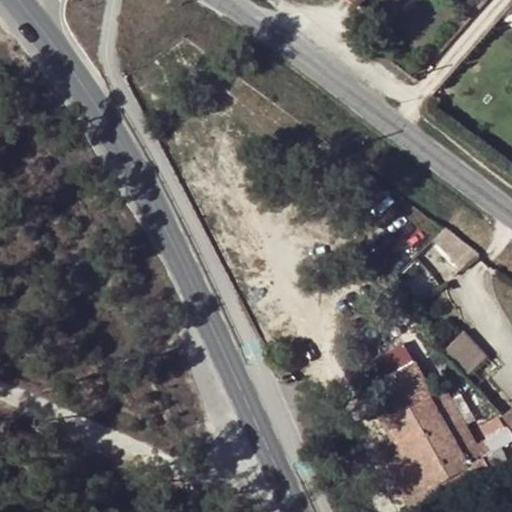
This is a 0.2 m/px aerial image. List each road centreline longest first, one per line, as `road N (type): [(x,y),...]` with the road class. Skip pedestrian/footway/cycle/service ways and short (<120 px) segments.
road 1 (secondary): [(38,23),(160,220),(276,464)]
road 2 (tertiary): [(212,0),(273,34),(511,210)]
road 3 (residential): [(276,464),(204,467),(156,458),(0,387)]
road 4 (unknown): [(395,124),(503,0)]
